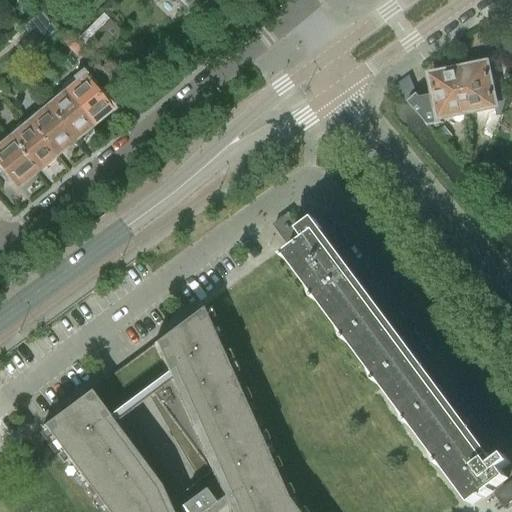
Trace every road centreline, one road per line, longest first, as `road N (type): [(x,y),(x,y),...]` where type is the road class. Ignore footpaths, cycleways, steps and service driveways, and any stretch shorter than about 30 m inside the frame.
road 1 (residential): [(5,242),(301,5)]
road 2 (residential): [(511,299),(341,87)]
road 3 (tertiary): [(324,55),(124,225)]
road 4 (tertiary): [(124,225),(341,87)]
road 5 (unknown): [(97,329),(171,475)]
road 6 (tertiary): [(341,87),(468,0)]
road 7 (tertiary): [(0,315),(124,225)]
